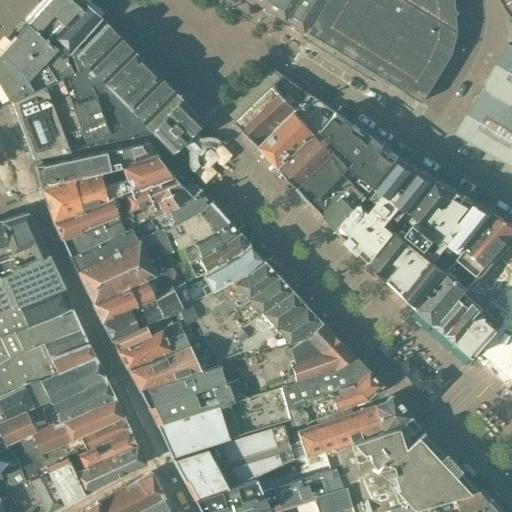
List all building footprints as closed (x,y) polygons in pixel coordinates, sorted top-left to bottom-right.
[(46,0),(27,21),(41,33),(41,32),(46,36),(47,35),(48,37),(51,34),(66,48),(69,49),(71,50),(101,17),(83,2),(80,5),(73,0),(46,0)] [(253,0),(272,12),(301,31),(320,0),(253,0)] [(324,0),(305,32),(419,102),(449,54),(455,32),(456,31),(455,30),(453,12),(452,0),(324,0)] [(72,55),(68,52),(71,50),(69,49),(66,48),(51,34),(48,37),(47,35),(46,36),(41,32),(41,33),(27,21),(0,50),(0,86),(8,100),(10,100),(76,66),(72,55)] [(76,66),(10,100),(32,157),(150,131),(172,149),(181,140),(194,127),(203,119),(106,22),(72,55),(76,66)] [(511,45),(508,43),(456,133),(511,165),(511,45)] [(298,106),(300,108),(311,93),(284,75),(236,120),(259,144),(258,144),(259,145),(298,106)] [(323,102),(311,93),(300,108),(298,106),(259,145),(278,166),(295,151),(320,127),(336,111),(323,102)] [(374,183),(398,156),(336,111),(320,127),(342,147),(336,152),(347,163),(361,176),(363,174),(374,183)] [(202,136),(194,127),(181,140),(189,149),(188,153),(187,157),(188,161),(189,166),(191,168),(199,162),(197,159),(196,155),(196,153),(197,150),(199,147),(202,145),(205,144),(209,143),(212,144),(215,146),(220,141),(218,138),(215,136),(210,135),(206,135),(202,136)] [(295,151),(278,166),(299,188),(316,172),(336,152),(342,147),(320,127),(295,151)] [(39,186),(98,172),(119,167),(158,155),(147,140),(34,165),(39,186)] [(316,172),(299,188),(313,203),(342,171),(349,164),(347,163),(336,152),(316,172)] [(180,166),(172,172),(158,155),(119,167),(125,178),(131,190),(132,193),(123,196),(129,209),(150,203),(155,215),(191,195),(184,187),(191,181),(180,166)] [(429,189),(437,178),(398,156),(374,183),(369,190),(366,195),(365,196),(361,200),(396,229),(397,228),(412,210),(423,195),(429,189)] [(349,164),(342,171),(355,184),(358,180),(369,190),(374,183),(363,174),(361,176),(349,164)] [(103,186),(125,178),(119,167),(98,172),(103,186)] [(342,171),(313,203),(324,215),(353,186),(365,196),(366,195),(369,190),(358,180),(355,184),(342,171)] [(98,172),(39,186),(46,204),(52,222),(53,221),(112,197),(131,190),(125,178),(103,186),(98,172)] [(429,189),(412,210),(397,228),(414,242),(456,189),(437,178),(429,189)] [(336,227),(361,200),(365,196),(353,186),(324,215),(336,227)] [(150,203),(129,209),(129,212),(135,224),(130,226),(134,234),(138,242),(152,235),(179,223),(194,216),(211,202),(209,201),(210,200),(199,189),(199,190),(199,189),(191,195),(155,215),(150,203)] [(456,189),(414,242),(431,256),(475,200),(456,189)] [(53,221),(59,237),(118,213),(120,216),(129,212),(129,209),(123,196),(132,193),(131,190),(112,197),(53,221)] [(355,248),(369,262),(396,229),(361,200),(336,227),(355,248)] [(475,200),(431,256),(448,269),(459,256),(494,212),(483,204),(475,200)] [(227,219),(216,208),(211,202),(194,216),(179,223),(183,232),(172,236),(177,248),(182,246),(213,232),(227,219)] [(27,210),(0,218),(0,308),(14,304),(13,301),(29,296),(62,285),(46,252),(27,210)] [(118,213),(59,237),(68,256),(125,229),(130,226),(135,224),(129,212),(120,216),(118,213)] [(511,221),(494,212),(459,256),(477,273),(511,234),(511,221)] [(213,232),(182,246),(188,260),(224,242),(237,231),(227,219),(213,232)] [(138,242),(75,270),(93,306),(165,271),(158,254),(147,259),(143,248),(155,242),(161,255),(177,248),(172,236),(183,232),(179,223),(152,235),(138,242)] [(68,256),(75,270),(138,242),(130,226),(125,229),(68,256)] [(386,276),(417,308),(448,269),(431,256),(414,242),(397,228),(396,229),(369,262),(386,276)] [(246,241),(237,231),(224,242),(188,260),(186,261),(190,267),(194,275),(204,271),(238,252),(249,242),(247,240),(246,241)] [(511,234),(477,273),(460,292),(470,301),(479,308),(476,312),(496,328),(472,355),(474,356),(491,370),(490,371),(492,372),(508,385),(511,381),(511,234)] [(188,291),(192,300),(214,289),(248,271),(262,258),(263,257),(249,242),(243,248),(238,252),(204,271),(209,280),(205,282),(203,279),(192,284),(193,288),(188,291)] [(459,256),(448,269),(417,308),(433,322),(460,292),(477,273),(459,256)] [(318,318),(262,258),(248,271),(214,289),(176,308),(172,321),(185,346),(199,341),(211,366),(287,339),(301,334),(318,318)] [(185,262),(172,268),(174,273),(174,274),(190,267),(186,261),(185,262)] [(116,295),(93,306),(101,321),(102,323),(171,287),(170,284),(174,274),(174,273),(172,268),(165,271),(152,277),(139,284),(116,295)] [(111,339),(111,338),(112,340),(176,308),(192,300),(188,291),(183,281),(171,287),(102,323),(111,339)] [(0,355),(7,352),(0,337),(0,333),(25,324),(71,306),(62,286),(62,285),(29,296),(13,301),(14,304),(0,308),(0,355)] [(433,322),(436,325),(444,332),(470,301),(460,292),(433,322)] [(470,301),(444,332),(459,345),(459,344),(472,355),(496,328),(476,312),(479,308),(470,301)] [(71,306),(25,324),(0,333),(0,337),(7,352),(21,345),(22,346),(78,323),(70,307),(71,306)] [(112,340),(115,348),(117,350),(172,321),(176,308),(112,340)] [(380,386),(381,385),(349,351),(335,336),(318,318),(301,334),(287,339),(211,366),(139,391),(147,405),(146,405),(155,422),(245,395),(275,386),(289,419),(290,425),(366,398),(380,386)] [(172,321),(117,350),(128,370),(185,346),(172,321)] [(93,355),(79,326),(78,323),(22,346),(21,345),(7,352),(0,355),(0,389),(36,374),(37,376),(93,355)] [(185,346),(128,370),(139,391),(211,366),(199,341),(185,346)] [(72,408),(112,395),(93,355),(37,376),(36,374),(0,389),(0,408),(4,417),(0,419),(0,435),(0,436),(2,436),(3,438),(30,426),(30,427),(57,416),(61,413),(72,408)] [(200,408),(155,422),(156,425),(170,455),(200,446),(228,437),(289,419),(275,386),(248,394),(246,395),(200,408)] [(409,415),(390,394),(382,401),(372,404),(373,405),(298,430),(300,432),(301,439),(306,455),(306,456),(323,451),(344,444),(399,425),(409,415)] [(18,456),(121,414),(112,395),(72,408),(61,413),(57,416),(30,427),(30,426),(3,438),(18,456)] [(65,454),(128,428),(121,414),(18,456),(22,466),(24,471),(44,463),(65,454)] [(353,471),(338,476),(341,487),(345,486),(351,506),(352,511),(397,511),(412,508),(453,495),(476,487),(451,460),(440,449),(441,448),(422,428),(421,428),(419,425),(409,415),(399,425),(344,444),(349,458),(350,461),(353,471)] [(192,495),(295,458),(306,455),(301,439),(288,443),(282,425),(240,438),(192,451),(172,458),(192,495)] [(128,428),(65,454),(73,471),(136,444),(129,430),(128,428)] [(0,474),(22,466),(18,456),(3,438),(2,436),(0,436),(2,439),(1,440),(0,440),(0,474)] [(73,471),(83,493),(141,464),(143,459),(136,444),(73,471)] [(251,474),(191,495),(193,499),(194,501),(195,502),(196,504),(197,507),(199,510),(200,511),(262,511),(274,509),(314,496),(341,487),(338,476),(353,471),(350,461),(349,458),(344,444),(323,451),(327,462),(258,487),(254,480),(251,474)] [(65,454),(44,463),(63,502),(63,503),(83,493),(73,471),(65,454)] [(44,463),(24,471),(33,487),(47,511),(62,504),(63,503),(63,502),(44,463)] [(22,466),(0,474),(0,511),(20,511),(35,502),(39,509),(36,511),(45,511),(47,511),(33,487),(24,471),(22,466)] [(96,501),(101,511),(129,511),(160,494),(158,489),(154,481),(151,474),(149,472),(134,481),(129,483),(125,485),(114,491),(111,493),(108,495),(106,495),(104,497),(96,501)] [(331,511),(351,506),(345,486),(341,487),(314,496),(318,509),(319,511),(331,511)] [(500,511),(487,498),(476,487),(453,495),(457,511),(500,511)] [(168,511),(162,498),(161,496),(160,494),(129,511),(168,511)] [(412,508),(397,511),(457,511),(453,495),(412,508)] [(274,509),(262,511),(308,511),(318,509),(314,496),(274,509)] [(78,511),(101,511),(96,501),(78,511)]
